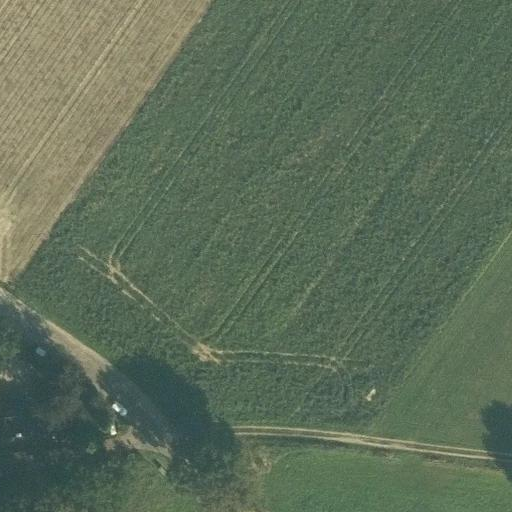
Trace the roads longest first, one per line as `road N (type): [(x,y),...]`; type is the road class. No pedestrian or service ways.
road 1 (track): [(159,433),(296,435),(511,459)]
road 2 (residential): [(159,433),(79,360),(0,304)]
road 3 (unclassified): [(159,433),(0,466)]
